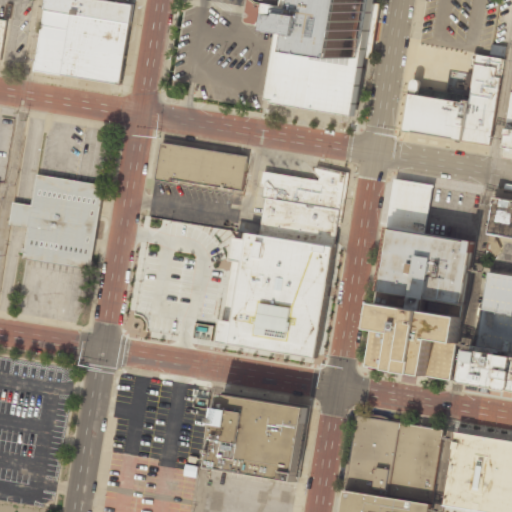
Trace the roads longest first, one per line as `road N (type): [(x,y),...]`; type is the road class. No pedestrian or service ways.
road 1 (residential): [(0,91),(511,174)]
road 2 (secondary): [(339,389),(401,0)]
road 3 (secondary): [(160,0),(103,350)]
road 4 (residential): [(339,389),(103,350)]
road 5 (residential): [(511,416),(339,389)]
road 6 (secondary): [(103,350),(75,511)]
road 7 (secondary): [(318,511),(339,389)]
